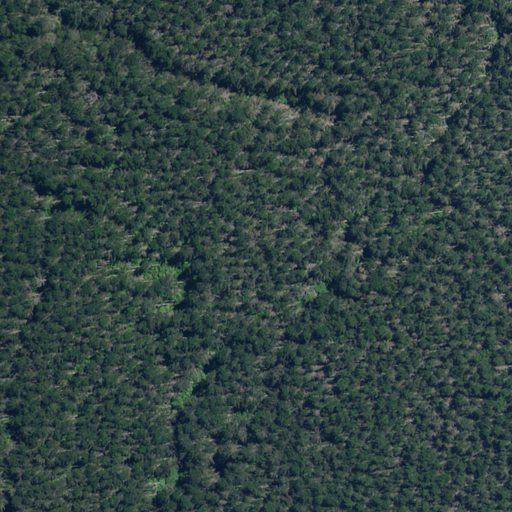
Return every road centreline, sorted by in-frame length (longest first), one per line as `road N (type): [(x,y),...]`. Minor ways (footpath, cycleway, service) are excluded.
road 1 (track): [(33,511),(27,472),(35,362),(88,241),(120,77),(154,12)]
road 2 (track): [(154,12),(196,11),(343,69),(394,69),(440,35),(455,0)]
